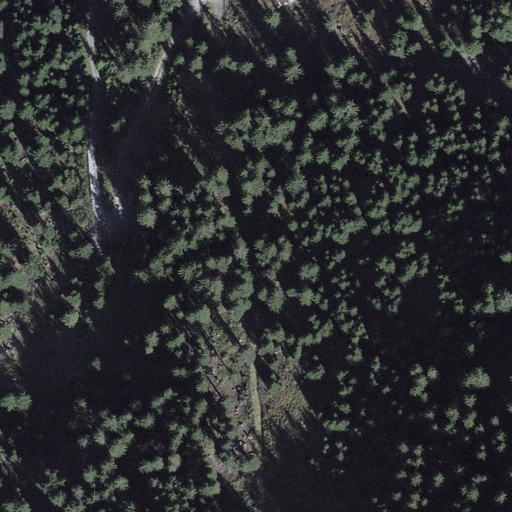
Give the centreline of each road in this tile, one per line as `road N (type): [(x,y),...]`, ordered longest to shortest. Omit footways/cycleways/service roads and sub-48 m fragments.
road 1 (track): [(216,0),(217,145),(257,286),(253,382),(263,511)]
road 2 (track): [(95,0),(92,165),(101,211),(110,219),(122,209),(119,169),(130,132),(199,0)]
